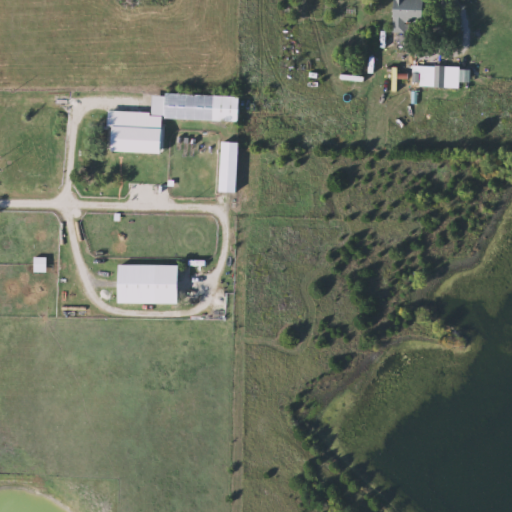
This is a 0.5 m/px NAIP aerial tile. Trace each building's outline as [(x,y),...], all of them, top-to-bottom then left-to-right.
[(428,0),(428,21),(406,21),(406,33),(394,33),(394,0),(428,0)] [(414,87),(414,66),(461,66),(461,88),(414,87)] [(243,97),(242,123),(152,119),(154,93),(243,97)] [(240,193),(222,193),(222,143),(241,143),(240,193)] [(47,258),(47,272),(36,272),(36,258),(47,258)] [(121,266),(183,266),(183,305),(121,305),(121,266)]
